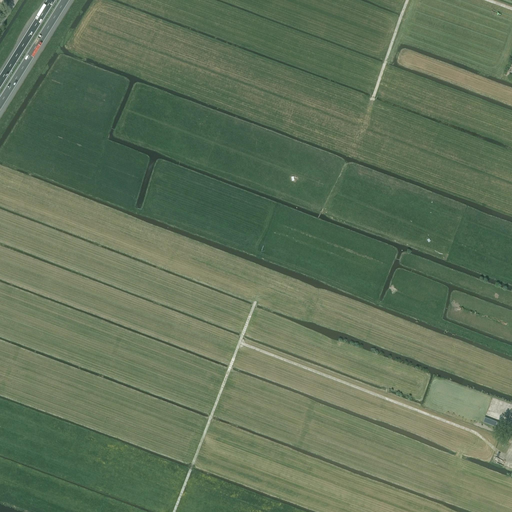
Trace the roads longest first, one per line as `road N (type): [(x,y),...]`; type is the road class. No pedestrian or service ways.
road 1 (track): [(511,458),(476,431),(238,340)]
road 2 (track): [(171,511),(253,300)]
road 3 (motorway): [(0,103),(65,0)]
